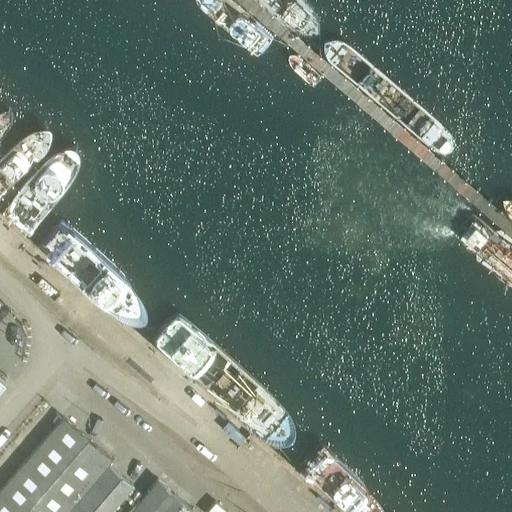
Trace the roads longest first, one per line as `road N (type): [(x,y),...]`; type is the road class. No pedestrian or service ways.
road 1 (unclassified): [(0,237),(207,417),(236,458)]
road 2 (unclassified): [(66,343),(236,458)]
